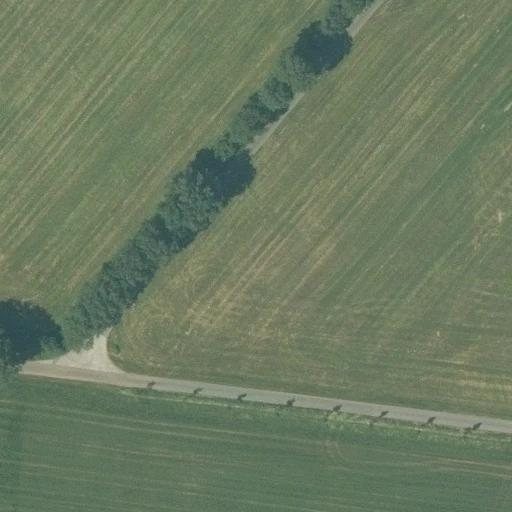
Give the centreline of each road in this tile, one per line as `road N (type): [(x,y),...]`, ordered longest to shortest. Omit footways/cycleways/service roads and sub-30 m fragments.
road 1 (unclassified): [(84,375),(105,327),(379,0)]
road 2 (unclassified): [(84,375),(511,428)]
